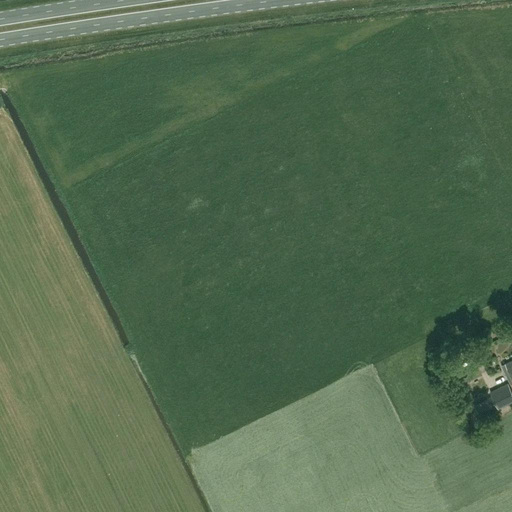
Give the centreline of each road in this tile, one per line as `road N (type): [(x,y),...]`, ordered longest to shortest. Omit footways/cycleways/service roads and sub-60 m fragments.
road 1 (primary): [(0,39),(278,0)]
road 2 (primary): [(123,0),(0,19)]
